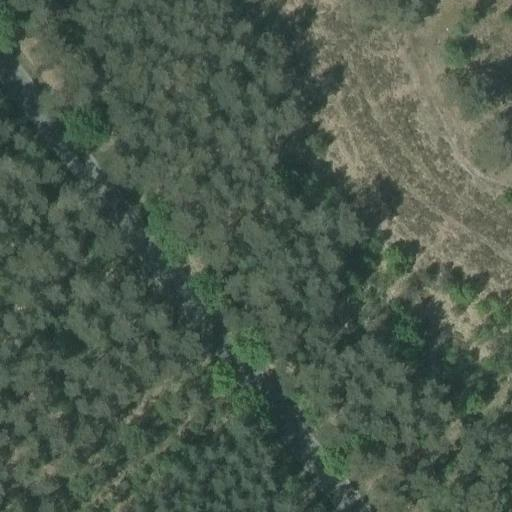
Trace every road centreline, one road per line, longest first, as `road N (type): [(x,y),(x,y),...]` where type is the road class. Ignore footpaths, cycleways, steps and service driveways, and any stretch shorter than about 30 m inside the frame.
road 1 (unclassified): [(0,64),(354,511)]
road 2 (track): [(245,372),(77,511)]
